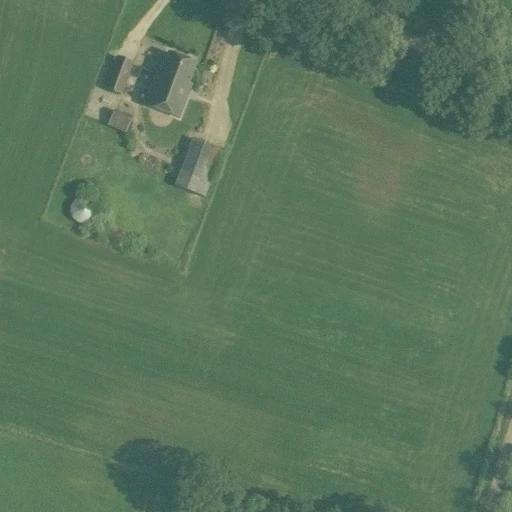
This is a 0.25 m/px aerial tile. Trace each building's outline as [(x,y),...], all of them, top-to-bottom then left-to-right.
[(160,74),(188,85),(196,65),(168,54),(160,74)] [(121,95),(133,64),(115,57),(103,89),(121,95)] [(191,86),(188,85),(160,74),(157,73),(144,106),(179,119),(191,86)] [(112,114),(108,125),(124,132),(129,121),(112,114)] [(203,199),(222,151),(192,139),(180,173),(174,187),(203,199)] [(69,212),(69,213),(69,214),(69,215),(69,216),(70,217),(70,218),(70,219),(71,219),(71,220),(72,220),(72,221),(73,222),(74,223),(75,223),(76,224),(77,224),(78,225),(79,225),(80,225),(81,225),(82,225),(83,225),(84,225),(85,225),(86,225),(86,224),(87,224),(88,224),(89,223),(90,223),(90,222),(91,222),(91,221),(92,221),(92,220),(93,220),(93,219),(94,218),(94,217),(94,216),(95,216),(95,215),(95,214),(95,213),(95,212),(95,211),(95,210),(95,209),(95,208),(94,208),(94,207),(94,206),(93,205),(93,204),(92,204),(92,203),(91,203),(91,202),(90,202),(90,201),(89,201),(88,200),(87,200),(86,200),(86,199),(85,199),(84,199),(83,199),(82,199),(81,199),(80,199),(79,199),(78,199),(77,200),(76,200),(75,201),(74,201),(73,202),(72,203),(72,204),(71,204),(71,205),(70,205),(70,206),(70,207),(69,208),(69,209),(69,210),(69,211),(69,212)]
